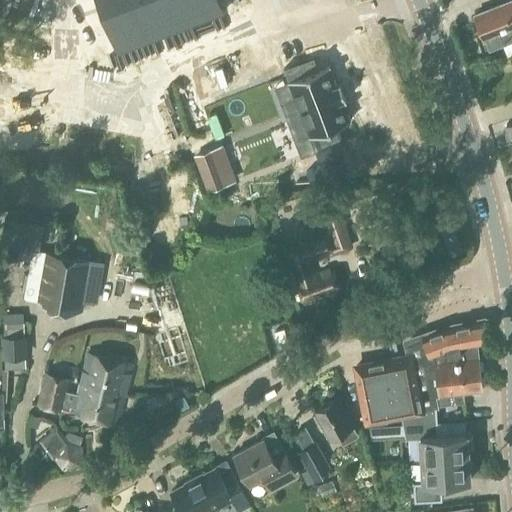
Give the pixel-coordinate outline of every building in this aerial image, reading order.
[(222,12),(217,0),(103,0),(123,50),(222,12)] [(511,0),(510,0),(475,14),(485,38),(487,37),(491,48),(511,40),(511,0)] [(295,97),(281,103),(285,114),(340,93),(337,85),(329,66),(330,66),(329,65),(319,69),(314,56),(284,68),(289,81),(295,97)] [(340,93),(285,114),(285,115),(295,141),(310,135),(316,151),(343,140),(337,126),(351,121),(350,120),(343,100),(340,93)] [(234,179),(221,146),(197,155),(209,188),(234,179)] [(327,180),(321,165),(306,170),(310,181),(327,180)] [(13,211),(7,235),(45,245),(52,221),(13,211)] [(330,234),(288,248),(298,279),(297,279),(304,302),(341,289),(334,268),(316,274),(311,259),(337,250),(336,249),(351,245),(341,214),(325,219),(330,234)] [(37,244),(29,293),(83,307),(96,259),(37,244)] [(487,341),(483,320),(447,326),(424,334),(425,337),(407,344),(410,355),(414,354),(478,343),(487,341)] [(24,323),(3,323),(5,369),(27,368),(26,357),(27,357),(24,323)] [(479,356),(478,343),(414,354),(425,409),(402,414),(404,424),(438,422),(437,404),(438,404),(437,394),(483,389),(479,356)] [(88,352),(80,380),(126,394),(133,364),(88,352)] [(425,409),(414,354),(410,355),(357,366),(368,421),(402,414),(425,409)] [(46,371),(39,402),(62,408),(62,407),(70,409),(71,406),(72,406),(75,393),(66,391),(69,377),(46,371)] [(80,380),(72,411),(118,422),(126,394),(80,380)] [(338,397),(315,410),(331,438),(339,434),(344,442),(358,434),(338,397)] [(439,432),(438,422),(404,424),(407,443),(421,442),(422,459),(470,456),(470,451),(472,451),(472,436),(468,437),(468,431),(439,432)] [(60,431),(45,442),(62,470),(82,464),(83,446),(80,445),(84,435),(69,431),(62,435),(60,431)] [(274,432),(234,453),(251,484),(264,476),(270,488),(296,474),(274,432)] [(317,442),(299,451),(313,479),(331,470),(317,442)] [(474,473),(473,459),(470,459),(470,456),(422,459),(424,480),(414,481),(415,500),(443,498),(442,481),(471,479),(471,473),(474,473)] [(57,466),(8,483),(13,497),(62,479),(57,466)] [(202,472),(193,477),(211,510),(234,498),(240,509),(251,503),(237,479),(227,484),(217,466),(203,474),(202,472)] [(181,509),(176,511),(207,511),(211,510),(193,477),(184,482),(185,483),(171,491),(181,509)]
